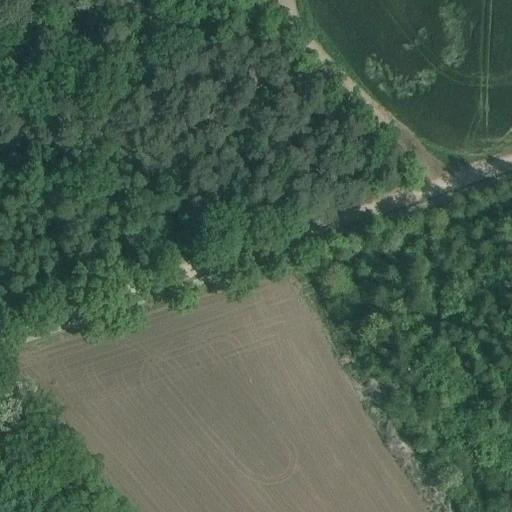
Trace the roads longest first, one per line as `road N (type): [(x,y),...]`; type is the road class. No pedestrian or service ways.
road 1 (track): [(0,336),(439,189)]
road 2 (track): [(439,189),(279,16)]
